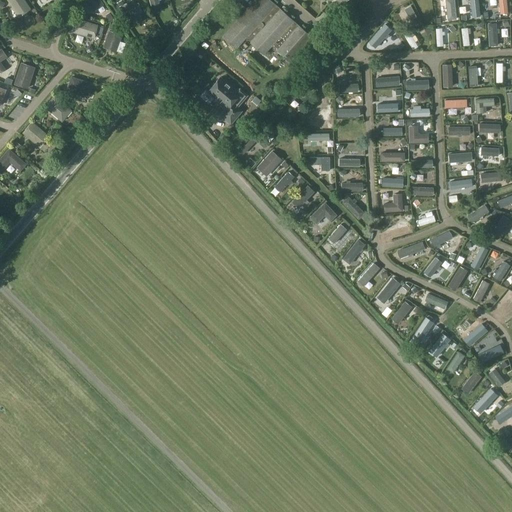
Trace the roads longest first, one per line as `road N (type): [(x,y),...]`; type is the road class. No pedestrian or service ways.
road 1 (unclassified): [(511,475),(145,80)]
road 2 (unclassified): [(0,250),(145,80)]
